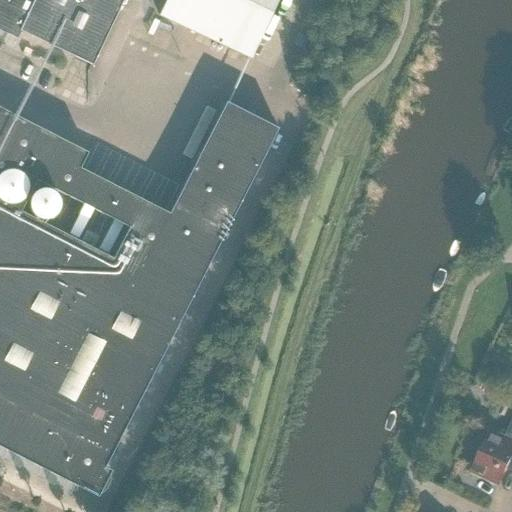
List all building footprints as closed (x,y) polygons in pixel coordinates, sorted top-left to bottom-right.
[(123,0),(0,0),(0,22),(92,66),(123,0)] [(250,59),(278,0),(166,0),(159,16),(250,59)] [(0,439),(94,488),(277,129),(225,103),(168,214),(79,169),(87,153),(0,108),(0,439)] [(446,380),(457,385),(463,372),(452,367),(446,380)] [(511,457),(511,417),(511,418),(503,437),(486,429),(479,445),(483,447),(471,472),(499,484),(511,457)]
